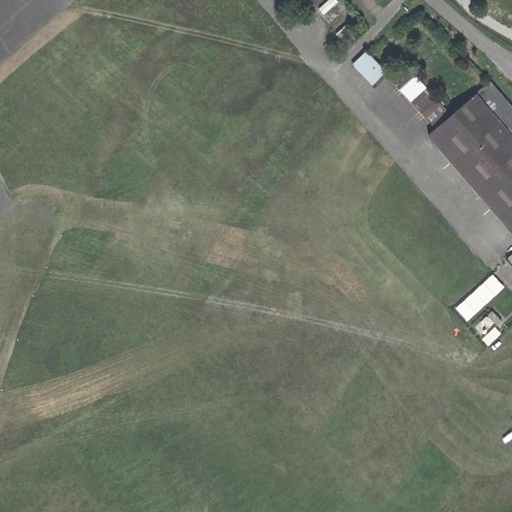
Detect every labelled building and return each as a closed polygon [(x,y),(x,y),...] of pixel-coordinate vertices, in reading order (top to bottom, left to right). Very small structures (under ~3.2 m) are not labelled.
[(344,36),(362,20),(343,0),(327,0),(318,8),(344,36)] [(375,81),(386,71),(376,61),(367,52),(354,64),(360,71),(362,68),(375,81)] [(433,124),(448,111),(406,64),(390,77),(433,124)] [(372,84),(375,81),(362,68),(360,71),(359,71),(372,84)] [(429,135),(511,230),(511,107),(491,82),(429,135)] [(492,311),(488,315),(497,325),(501,321),(492,311)]
